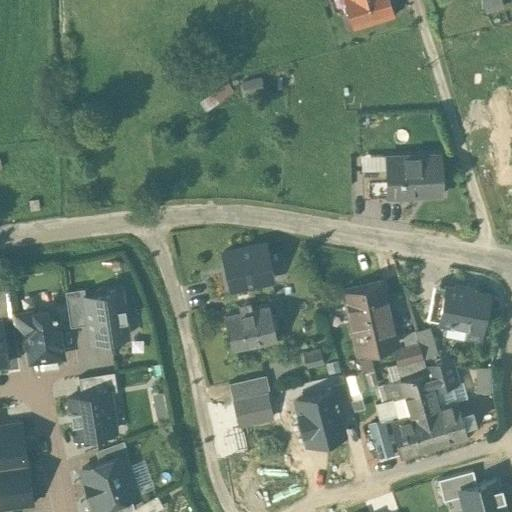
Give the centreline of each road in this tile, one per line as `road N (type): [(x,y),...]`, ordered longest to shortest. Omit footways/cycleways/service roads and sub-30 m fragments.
road 1 (residential): [(511,262),(234,212),(149,214)]
road 2 (residential): [(149,214),(202,423),(235,511)]
road 3 (unclassified): [(511,438),(363,482),(302,511)]
road 4 (residential): [(0,391),(35,388),(63,511)]
road 5 (residential): [(149,214),(0,236)]
